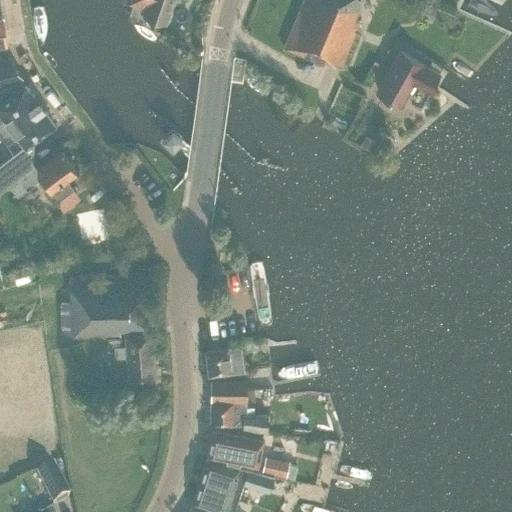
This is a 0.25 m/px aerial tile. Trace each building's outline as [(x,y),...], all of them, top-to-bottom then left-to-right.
[(143,13),(166,21),(172,0),(129,0),(129,1),(133,2),(130,11),(142,16),(143,13)] [(359,20),(354,17),(361,0),(302,0),(283,47),(322,63),(324,59),(340,66),(359,20)] [(400,104),(413,82),(428,91),(439,72),(399,49),(386,72),(387,77),(379,93),(400,104)] [(2,57),(0,54),(0,83),(0,84),(22,77),(9,55),(2,57)] [(380,63),(373,60),(362,81),(369,83),(380,63)] [(9,84),(0,86),(0,112),(1,114),(0,114),(0,134),(6,142),(16,134),(26,147),(32,142),(56,124),(24,81),(22,82),(21,80),(9,84)] [(162,139),(171,148),(181,138),(171,129),(162,139)] [(360,143),(359,144),(370,150),(370,149),(375,140),(374,140),(365,135),(360,143)] [(19,147),(0,161),(0,188),(32,164),(19,147)] [(35,181),(37,177),(41,174),(52,188),(48,191),(56,202),(73,189),(65,179),(78,169),(62,149),(37,168),(34,165),(17,178),(25,188),(35,181)] [(64,341),(101,338),(119,336),(119,331),(148,328),(144,281),(136,282),(135,269),(118,270),(118,274),(69,277),(71,300),(61,300),(64,341)] [(126,356),(126,359),(152,356),(150,332),(124,334),(125,345),(114,346),(114,357),(126,356)] [(242,338),(244,349),(260,346),(258,335),(242,338)] [(204,350),(208,374),(243,369),(239,345),(204,350)] [(154,381),(152,356),(126,359),(129,383),(154,381)] [(246,379),(210,379),(210,423),(232,423),(232,424),(243,424),(243,427),(267,430),(267,414),(253,413),(253,406),(246,406),(246,400),(246,379)] [(263,438),(212,429),(206,456),(258,466),(263,438)] [(288,460),(264,455),(261,471),(285,476),(288,460)] [(253,480),(267,484),(270,474),(225,463),(225,464),(206,457),(192,502),(212,508),(211,508),(222,511),(231,511),(241,482),(251,484),(253,480)] [(38,475),(37,476),(53,505),(69,496),(54,467),(41,474),(38,475)]
